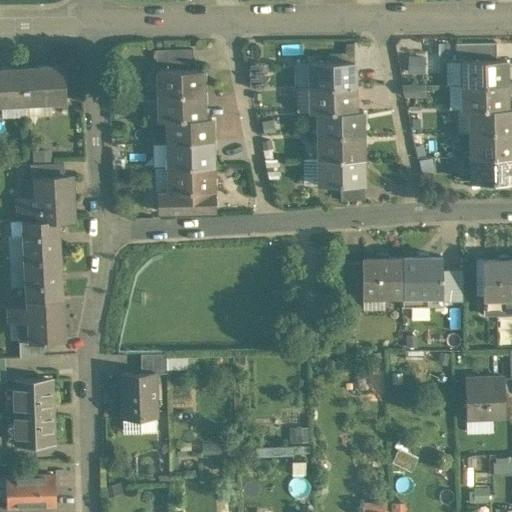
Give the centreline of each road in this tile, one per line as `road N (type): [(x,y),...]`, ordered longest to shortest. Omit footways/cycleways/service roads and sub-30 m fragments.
road 1 (residential): [(511,16),(92,23)]
road 2 (residential): [(101,236),(511,210)]
road 3 (residential): [(91,511),(85,352),(101,236)]
road 4 (residential): [(101,236),(92,23)]
